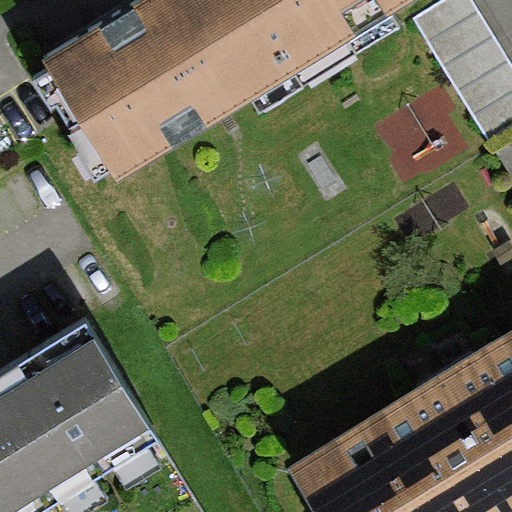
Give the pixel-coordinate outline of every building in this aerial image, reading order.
[(115,172),(253,88),(199,0),(130,0),(43,53),(115,172)] [(199,0),(253,88),(398,0),(199,0)] [(439,0),(413,16),(511,176),(511,65),(471,0),(439,0)] [(85,317),(0,369),(0,509),(1,511),(24,511),(156,430),(85,317)] [(511,511),(511,324),(290,462),(320,511),(511,511)]
